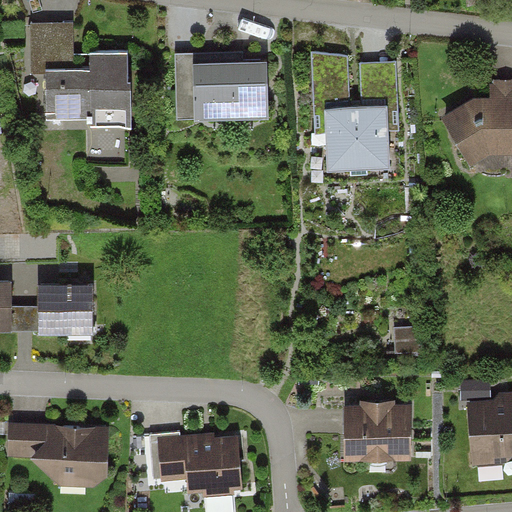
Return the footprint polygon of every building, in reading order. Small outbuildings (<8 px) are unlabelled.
[(75,23),(33,23),(34,74),(48,73),(49,127),(128,125),(127,51),(75,52),(75,23)] [(244,51),(172,53),(174,121),(269,118),(267,59),(244,60),(244,51)] [(350,51),(314,53),(317,131),(327,130),(329,169),(390,167),(389,130),(401,130),(398,62),(364,64),(366,104),(353,105),(350,51)] [(511,84),(494,84),(494,98),(476,98),(446,117),(477,164),(492,154),(511,154),(511,84)] [(95,284),(40,284),(40,303),(13,303),(13,280),(0,280),(0,331),(13,331),(13,329),(40,329),(40,332),(95,332),(95,284)] [(511,453),(511,398),(471,402),(476,468),(510,465),(510,454),(511,453)] [(410,405),(346,405),(346,458),(410,458),(410,405)] [(110,428),(11,424),(9,458),(36,459),(64,487),(92,488),(109,474),(110,428)] [(243,490),(239,434),(163,440),(166,478),(192,476),(193,493),(243,490)]
